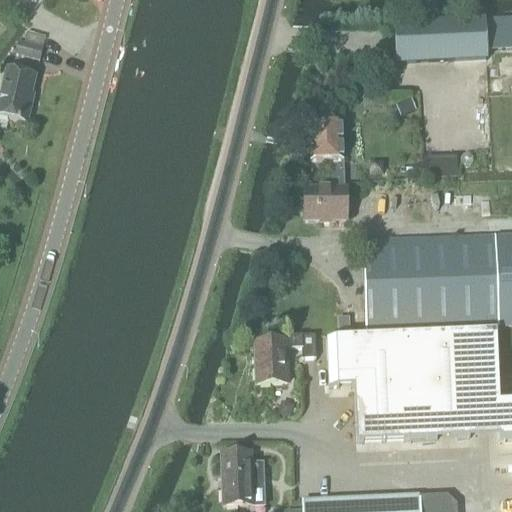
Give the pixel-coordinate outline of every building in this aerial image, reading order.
[(394,26),(396,67),(485,64),(484,24),(394,26)] [(18,45),(15,59),(40,65),(43,51),(18,45)] [(0,118),(27,125),(31,107),(34,96),(32,96),(35,80),(6,73),(0,96),(0,118)] [(410,103),(399,108),(403,118),(414,113),(410,103)] [(342,125),(309,127),(310,165),(330,164),(331,189),(343,188),(343,164),(344,164),(342,125)] [(303,225),(324,225),(346,225),(346,193),(303,193),(303,225)] [(365,333),(498,329),(511,328),(511,239),(496,240),(362,244),(365,333)] [(496,334),(327,341),(329,390),(354,389),(356,445),(469,440),(498,439),(498,442),(511,441),(511,403),(499,404),(496,334)] [(288,388),(286,352),(285,343),(253,344),(255,389),(288,388)] [(293,408),(285,406),(280,408),(278,416),(289,419),(293,408)] [(222,511),(264,510),(264,490),(263,466),(250,467),(250,457),(220,459),(222,511)] [(419,499),(303,504),(302,511),(456,511),(457,507),(447,498),(419,499)]
